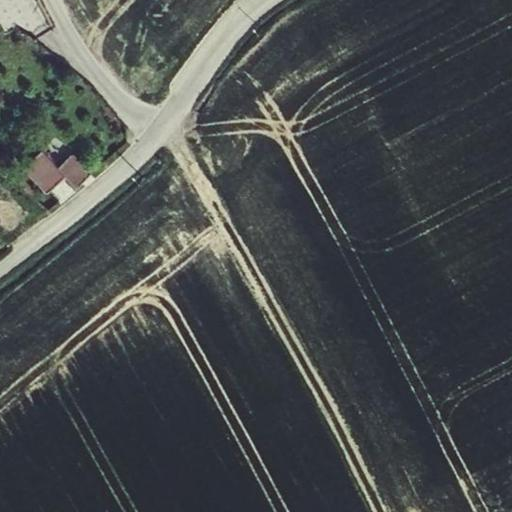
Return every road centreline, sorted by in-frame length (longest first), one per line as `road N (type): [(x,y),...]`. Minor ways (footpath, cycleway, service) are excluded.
road 1 (track): [(378,511),(166,116)]
road 2 (unclassified): [(153,139),(0,258)]
road 3 (unclassified): [(274,0),(214,36),(153,139)]
road 4 (residential): [(52,0),(73,45),(153,139)]
